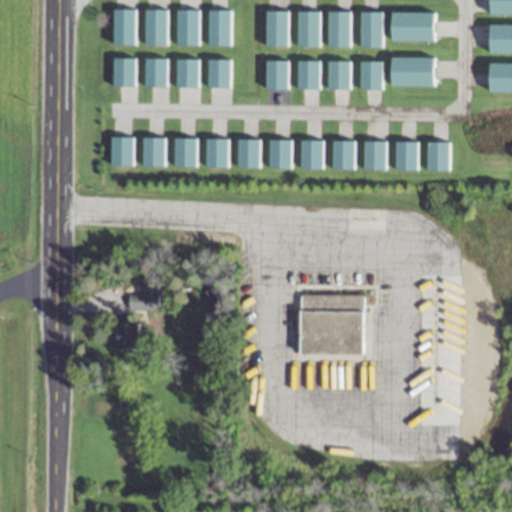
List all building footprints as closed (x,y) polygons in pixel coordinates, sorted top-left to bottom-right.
[(511,0),(489,0),(490,15),(511,15),(511,0)] [(135,45),(135,9),(113,9),(113,45),(135,45)] [(166,44),(166,9),(145,9),(145,44),(166,44)] [(198,45),(198,9),(177,9),(177,45),(198,45)] [(229,9),(207,9),(207,45),(229,45),(229,9)] [(265,46),(287,46),(287,10),(265,10),(265,46)] [(319,46),(319,11),(297,11),(297,46),(319,46)] [(349,12),(328,12),(328,47),(349,47),(349,12)] [(382,12),(360,12),(360,48),(382,48),(382,12)] [(433,13),(391,13),(391,42),(433,42),(433,13)] [(489,54),(511,53),(511,25),(489,25),(489,54)] [(134,85),(134,57),(113,57),(113,85),(134,85)] [(390,86),(433,86),(433,57),(390,57),(390,86)] [(166,58),(144,58),(144,86),(166,86),(166,58)] [(198,86),(198,58),(176,58),(176,86),(198,86)] [(229,87),(229,59),(207,59),(207,87),(229,87)] [(287,60),(265,60),(265,88),(287,88),(287,60)] [(297,89),(318,89),(318,61),(297,61),(297,89)] [(349,61),(327,61),(327,89),(349,89),(349,61)] [(380,62),(360,62),(360,89),(380,89),(380,62)] [(511,63),(489,64),(489,92),(511,92),(511,63)] [(131,164),(131,136),(111,136),(111,164),(131,164)] [(141,165),(163,165),(163,137),(141,137),(141,165)] [(195,165),(195,138),(174,138),(174,165),(195,165)] [(226,138),(205,138),(205,167),(226,167),(226,138)] [(258,139),(237,139),(237,168),(258,168),(258,139)] [(268,168),(290,168),(290,139),(268,139),(268,168)] [(300,169),(322,169),(322,140),(300,140),(300,169)] [(353,169),(353,141),(331,141),(331,169),(353,169)] [(363,141),(363,170),(385,170),(385,141),(363,141)] [(394,141),(394,170),(416,170),(416,141),(394,141)] [(448,142),(426,142),(426,170),(448,170),(448,142)] [(127,309),(156,309),(156,285),(143,285),(143,294),(127,294),(127,309)] [(299,353),(362,354),(363,295),(300,294),(299,353)] [(137,347),(137,325),(116,325),(116,347),(137,347)]
